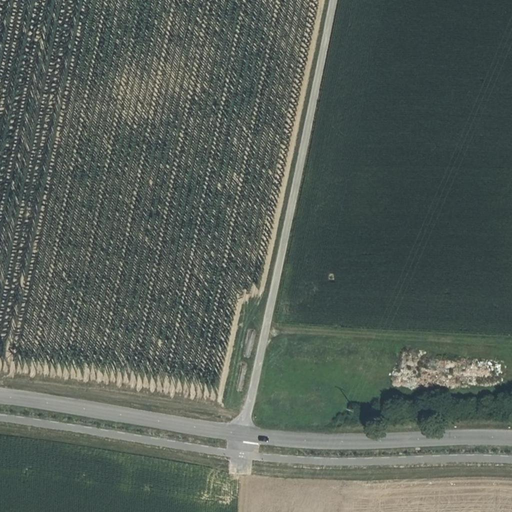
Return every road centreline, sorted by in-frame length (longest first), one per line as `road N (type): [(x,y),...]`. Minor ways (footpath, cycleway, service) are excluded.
road 1 (tertiary): [(511,438),(300,440),(0,396)]
road 2 (track): [(237,433),(269,324),(334,0)]
road 3 (track): [(511,337),(269,324)]
